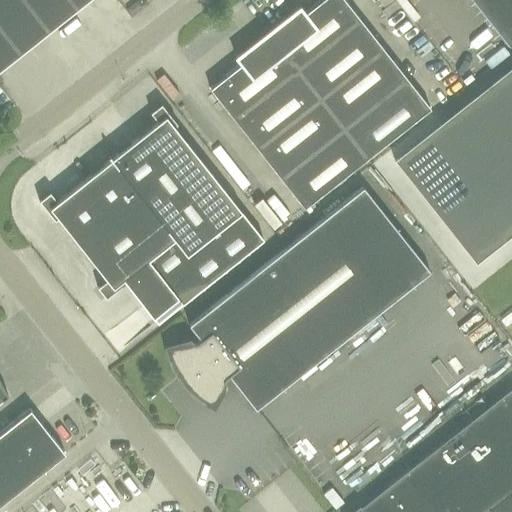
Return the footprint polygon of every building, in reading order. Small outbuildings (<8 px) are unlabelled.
[(0,0),(0,27),(20,54),(49,32),(23,0),(0,0)] [(23,0),(49,32),(77,9),(69,0),(23,0)] [(69,0),(77,9),(88,0),(69,0)] [(296,68),(360,18),(345,0),(319,0),(304,12),(299,6),(267,32),(296,68)] [(511,43),(511,0),(472,0),(509,46),(511,43)] [(320,98),(384,47),(360,18),(296,68),(320,98)] [(0,69),(20,54),(0,27),(0,69)] [(233,118),(296,68),(267,32),(235,58),(241,64),(210,89),(233,118)] [(343,128),(408,77),(384,47),(320,98),(343,128)] [(476,263),(511,233),(511,65),(394,160),(476,263)] [(343,128),(320,98),(296,68),(233,118),(281,177),(343,128)] [(343,128),(368,159),(432,107),(408,77),(343,128)] [(106,298),(125,282),(152,317),(189,288),(194,294),(263,239),(174,127),(177,125),(161,105),(151,113),(158,122),(57,202),(50,192),(39,200),(55,220),(58,217),(107,279),(99,286),(98,287),(106,298)] [(307,209),(368,159),(343,128),(281,177),(307,209)] [(255,409),(430,271),(363,186),(188,324),(200,339),(197,342),(171,349),(173,356),(173,358),(175,362),(178,367),(180,371),(181,373),(183,376),(185,379),(187,381),(192,387),(194,389),(197,391),(199,393),(203,396),(205,397),(209,400),(212,402),(225,378),(229,375),(255,409)] [(485,511),(488,509),(490,511),(511,511),(511,386),(361,506),(359,505),(350,511),(485,511)] [(29,409),(0,432),(0,504),(65,454),(29,409)]
